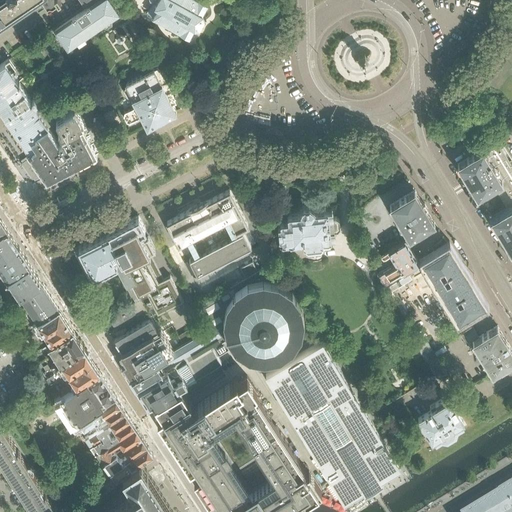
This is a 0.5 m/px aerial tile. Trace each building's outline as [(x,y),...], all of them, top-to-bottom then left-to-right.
[(0,0),(0,21),(6,18),(5,16),(7,14),(9,16),(31,0),(37,0),(38,1),(39,0),(0,0)] [(57,32),(52,35),(74,66),(115,38),(118,42),(130,35),(125,27),(132,22),(129,19),(120,10),(112,0),(95,0),(54,28),(57,32)] [(203,11),(207,3),(202,0),(149,0),(150,2),(152,4),(157,7),(152,16),(171,26),(171,31),(175,34),(180,31),(189,36),(193,28),(199,27),(205,16),(203,11)] [(18,79),(14,74),(11,69),(15,66),(9,58),(0,63),(0,93),(19,80),(18,78),(18,79)] [(173,97),(164,79),(157,67),(153,69),(125,83),(132,97),(131,97),(136,105),(125,111),(124,115),(126,120),(129,121),(142,114),(147,125),(148,124),(158,119),(166,116),(165,115),(176,110),(170,98),(173,97)] [(13,108),(30,97),(21,84),(19,80),(0,93),(0,105),(5,114),(13,108)] [(61,101),(80,88),(78,84),(59,97),(61,101)] [(15,127),(40,110),(42,108),(45,106),(36,92),(30,97),(13,108),(5,114),(15,127)] [(27,155),(21,159),(23,162),(22,162),(23,164),(22,164),(31,177),(31,176),(32,177),(35,179),(41,175),(39,173),(40,172),(39,172),(42,170),(46,178),(47,177),(48,177),(55,173),(69,166),(76,162),(77,161),(82,159),(97,151),(83,123),(80,125),(79,123),(82,121),(73,106),(64,111),(47,122),(48,122),(23,139),(29,148),(28,148),(27,149),(32,156),(30,158),(29,157),(29,158),(27,155)] [(23,139),(48,122),(47,122),(40,110),(15,127),(23,139)] [(471,133),(466,125),(456,131),(461,139),(471,133)] [(511,166),(511,167),(492,134),(493,134),(492,133),(478,142),(478,143),(480,145),(482,149),(481,149),(474,154),(474,153),(466,158),(467,158),(459,163),(459,162),(457,163),(458,164),(465,176),(466,177),(469,183),(469,182),(476,194),(477,196),(478,195),(486,190),(493,186),(494,185),(509,208),(507,209),(500,213),(492,218),(491,218),(492,220),(492,219),(496,226),(498,230),(502,236),(511,229),(511,166)] [(208,199),(202,202),(194,206),(188,209),(167,221),(179,244),(182,242),(182,241),(183,241),(183,242),(184,241),(183,241),(187,239),(195,255),(190,258),(198,274),(251,246),(243,231),(237,234),(236,231),(248,224),(230,188),(208,199)] [(434,220),(426,209),(427,209),(426,208),(423,203),(423,202),(422,202),(415,191),(415,189),(390,204),(409,237),(434,222),(434,220)] [(335,237),(334,230),(338,229),(340,226),(339,218),(336,216),(333,216),(332,209),(328,209),(328,208),(315,210),(315,208),(310,204),(303,205),(299,210),(299,211),(286,212),(287,219),(279,219),(279,222),(280,223),(277,223),(279,238),(281,238),(281,240),(281,242),(289,241),(290,242),(290,245),(303,243),(303,248),(307,251),(308,251),(308,256),(307,256),(307,261),(322,259),(322,254),(321,255),(320,250),(321,250),(324,246),(323,241),(329,240),(329,239),(331,239),(331,237),(335,237)] [(158,281),(143,253),(155,247),(138,215),(130,219),(118,225),(108,230),(124,262),(126,261),(135,279),(131,281),(138,293),(139,295),(138,295),(140,298),(135,301),(130,303),(108,316),(116,330),(138,317),(148,311),(151,316),(157,313),(179,302),(181,304),(182,303),(181,301),(183,300),(170,275),(158,281)] [(0,257),(18,246),(12,237),(0,217),(0,257)] [(511,229),(502,236),(502,237),(507,244),(507,245),(507,246),(510,250),(511,251),(511,252),(511,229)] [(135,279),(126,261),(124,262),(108,230),(101,234),(90,240),(90,239),(79,245),(79,246),(73,248),(89,279),(94,280),(102,276),(104,277),(112,273),(113,270),(117,268),(133,298),(135,301),(140,298),(138,295),(139,295),(138,293),(131,281),(135,279)] [(420,262),(405,238),(405,237),(403,238),(387,248),(387,250),(380,254),(382,258),(385,259),(390,255),(394,261),(376,272),(384,284),(391,297),(403,290),(395,277),(402,273),(420,262)] [(280,255),(274,245),(271,241),(263,247),(272,260),(280,255)] [(455,256),(456,256),(453,252),(449,246),(448,244),(423,260),(434,278),(459,263),(455,256)] [(9,279),(8,278),(30,263),(19,245),(18,246),(0,257),(0,281),(1,283),(0,283),(3,287),(9,283),(8,280),(9,279)] [(253,261),(252,260),(240,267),(244,275),(257,268),(253,261)] [(51,342),(72,328),(30,263),(8,278),(9,279),(12,284),(8,286),(25,312),(29,310),(37,322),(32,325),(40,337),(45,333),(51,342)] [(435,279),(430,282),(436,292),(441,289),(447,299),(472,284),(473,284),(468,277),(468,275),(465,271),(464,270),(460,263),(459,263),(434,278),(435,279)] [(292,348),(301,334),(304,318),(301,303),(292,290),(291,291),(291,290),(279,282),(278,282),(273,281),(268,273),(264,265),(247,275),(235,282),(228,286),(199,304),(207,317),(208,316),(213,325),(212,325),(173,348),(129,375),(130,376),(131,376),(133,379),(135,382),(134,383),(135,384),(173,361),(185,382),(221,360),(212,346),(214,345),(218,352),(229,346),(227,343),(230,341),(235,349),(249,357),(264,360),(280,357),(292,348)] [(483,301),(479,295),(477,291),(472,284),(447,299),(458,318),(453,321),(461,335),(473,327),(467,317),(465,319),(462,315),(483,303),(484,303),(483,301)] [(122,349),(157,329),(151,316),(114,338),(122,349)] [(480,353),(505,338),(498,326),(497,325),(496,325),(496,326),(479,336),(473,327),(461,335),(468,346),(474,343),(480,353)] [(173,348),(160,326),(157,329),(122,349),(121,350),(120,351),(120,352),(120,353),(125,360),(124,361),(123,362),(122,363),(123,364),(123,365),(129,375),(173,348)] [(53,354),(78,337),(72,328),(51,342),(47,345),(53,354)] [(52,367),(84,347),(78,337),(53,354),(57,359),(51,363),(52,367)] [(445,370),(433,351),(425,338),(419,342),(439,374),(445,370)] [(511,348),(509,344),(508,343),(509,343),(506,339),(505,338),(480,353),(492,373),(511,360),(511,348)] [(377,429),(352,387),(347,379),(337,363),(332,355),(331,354),(322,339),(309,347),(265,373),(330,478),(344,501),(349,497),(358,492),(363,489),(365,492),(369,490),(377,485),(383,481),(381,478),(386,475),(395,470),(400,466),(383,437),(377,429)] [(62,377),(92,358),(84,347),(52,367),(55,372),(46,379),(50,385),(62,377)] [(116,395),(108,384),(106,380),(92,358),(62,377),(67,384),(55,392),(73,417),(76,421),(79,420),(116,395)] [(181,385),(185,382),(173,361),(135,384),(148,404),(154,400),(155,402),(159,400),(166,395),(166,396),(169,394),(168,394),(170,392),(171,393),(173,391),(180,387),(181,386),(181,385)] [(307,471),(289,444),(255,391),(257,390),(247,375),(238,380),(236,377),(194,405),(188,396),(184,390),(181,385),(181,386),(180,387),(173,391),(171,393),(170,392),(168,394),(169,394),(166,396),(166,395),(159,400),(155,402),(158,406),(162,412),(164,415),(157,419),(190,469),(197,464),(196,466),(196,467),(197,469),(198,470),(200,471),(201,470),(194,475),(217,511),(232,511),(237,509),(238,511),(283,511),(287,510),(287,511),(321,489),(309,470),(307,471)] [(84,427),(121,403),(116,395),(79,420),(76,421),(81,429),(84,427)] [(464,421),(463,419),(460,415),(459,413),(451,399),(451,400),(449,397),(447,399),(445,396),(429,406),(431,409),(417,417),(432,442),(434,440),(435,443),(441,439),(447,440),(456,435),(457,429),(464,425),(462,423),(464,421)] [(89,434),(125,410),(121,403),(84,427),(89,434)] [(90,445),(130,418),(125,410),(89,434),(85,436),(90,445)] [(96,451),(135,425),(130,418),(90,445),(95,452),(96,451)] [(30,468),(2,424),(0,425),(0,461),(12,480),(30,468)] [(104,458),(141,435),(135,425),(96,451),(102,460),(104,458),(104,459),(104,458)] [(110,468),(147,444),(141,435),(104,458),(111,467),(110,468)] [(122,473),(141,460),(153,453),(147,444),(110,468),(115,477),(122,473)] [(57,466),(52,458),(46,463),(51,470),(57,466)] [(173,511),(148,471),(141,460),(122,473),(132,489),(126,493),(127,494),(98,511),(173,511)] [(56,511),(58,511),(30,468),(12,480),(32,511),(56,511)] [(80,510),(115,486),(111,480),(70,507),(71,509),(72,509),(71,507),(76,504),(80,510)] [(511,511),(511,491),(508,494),(508,493),(498,500),(478,511),(511,511)]
